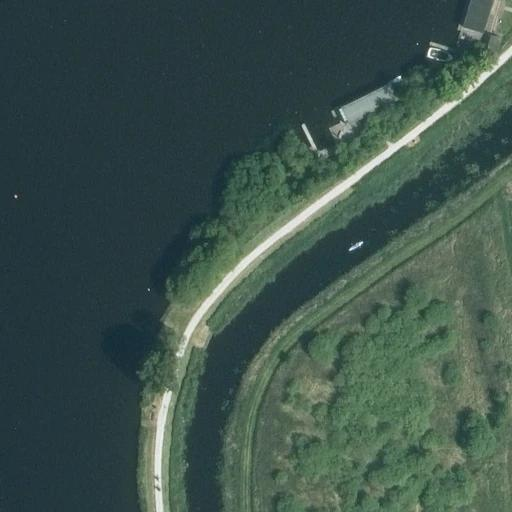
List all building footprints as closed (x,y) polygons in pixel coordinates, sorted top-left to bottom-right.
[(492,0),(477,0),(467,34),(482,38),(492,0)] [(493,33),(501,36),(504,37),(506,31),(509,25),(497,21),(493,33)] [(499,51),(503,39),(491,35),(487,47),(496,50),(499,51)] [(387,93),(334,118),(341,132),(394,107),(387,93)] [(414,112),(409,102),(402,106),(407,115),(414,112)]
